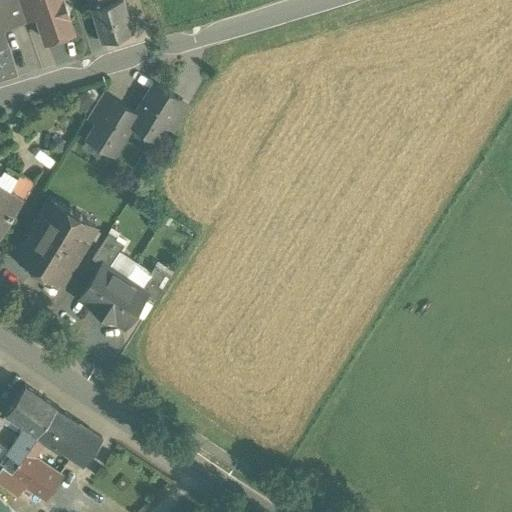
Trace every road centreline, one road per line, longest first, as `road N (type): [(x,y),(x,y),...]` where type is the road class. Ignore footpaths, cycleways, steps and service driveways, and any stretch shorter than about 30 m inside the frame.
road 1 (unclassified): [(0,101),(331,0)]
road 2 (tertiary): [(258,511),(0,338)]
